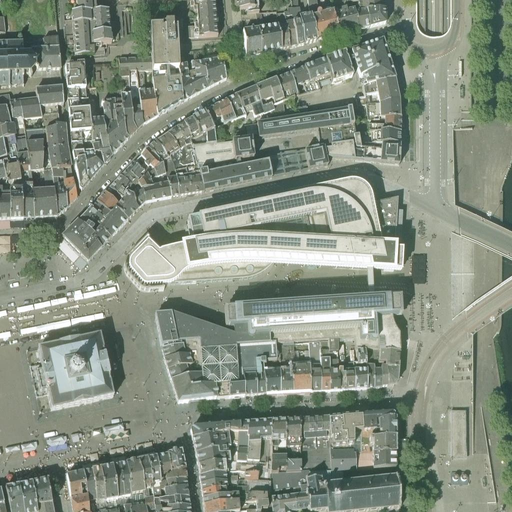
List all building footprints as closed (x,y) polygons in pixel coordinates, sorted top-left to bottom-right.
[(75,0),(76,13),(71,14),(74,58),(104,56),(104,50),(93,50),(93,46),(111,45),(111,44),(110,23),(109,11),(99,12),(99,8),(96,8),(95,0),(192,0),(193,2),(190,2),(190,6),(190,7),(193,7),(193,11),(196,11),(197,17),(197,23),(194,23),(195,28),(197,28),(198,39),(217,38),(215,4),(212,5),(211,0),(75,0)] [(237,0),(238,3),(239,3),(240,11),(246,10),(247,16),(250,15),(256,15),(258,15),(258,9),(260,9),(260,4),(257,4),(257,0),(237,0)] [(322,42),(338,37),(333,11),(332,7),(321,10),(322,12),(318,13),(316,0),(306,0),(307,11),(308,11),(308,13),(309,13),(316,43),(322,42)] [(365,13),(385,12),(385,1),(357,3),(358,12),(355,13),(365,13)] [(309,13),(308,13),(300,14),(301,16),(299,16),(298,10),(297,10),(296,3),(291,3),(291,10),(287,11),(287,14),(284,15),(285,18),(292,16),(293,20),(301,19),(304,46),(316,43),(309,13)] [(338,37),(369,29),(365,13),(355,13),(354,11),(346,12),(346,9),(340,11),(340,14),(337,15),(337,10),(333,11),(338,37)] [(365,13),(369,29),(385,25),(385,12),(365,13)] [(256,15),(256,21),(257,31),(264,29),(261,15),(258,15),(256,15)] [(289,50),(285,18),(284,15),(276,15),(277,27),(281,52),(289,50)] [(296,48),(293,20),(292,16),(285,18),(289,50),(296,48)] [(296,48),(304,46),(301,19),(293,20),(296,48)] [(183,104),(178,67),(178,52),(177,52),(174,36),(175,36),(174,29),(173,29),(172,24),(164,24),(164,29),(161,29),(161,27),(152,27),(151,38),(152,38),(152,53),(151,53),(151,59),(152,72),(152,83),(153,89),(153,93),(157,118),(169,112),(183,104)] [(277,27),(264,29),(257,31),(259,46),(261,57),(281,52),(277,27)] [(261,57),(259,46),(257,31),(242,33),(243,48),(245,62),(261,57)] [(38,70),(38,71),(61,71),(58,39),(43,40),(38,40),(38,46),(22,47),(22,55),(28,55),(29,53),(31,53),(31,54),(30,56),(34,61),(37,60),(38,61),(35,63),(36,69),(38,70)] [(35,70),(38,71),(38,70),(36,69),(35,63),(38,61),(37,60),(34,61),(30,56),(31,54),(31,53),(29,53),(28,55),(22,55),(22,47),(22,45),(23,44),(22,42),(21,44),(14,44),(14,42),(12,42),(12,44),(7,44),(7,42),(5,42),(5,44),(0,44),(0,88),(7,88),(9,90),(10,89),(10,87),(15,87),(15,88),(16,88),(16,87),(22,87),(23,88),(24,87),(23,86),(23,76),(29,76),(30,78),(32,78),(31,75),(35,70)] [(375,86),(394,81),(382,43),(351,53),(360,79),(363,78),(366,87),(375,86)] [(325,62),(331,76),(332,80),(331,81),(332,85),(352,79),(344,55),(325,62)] [(144,72),(152,72),(151,59),(118,60),(119,71),(119,80),(128,80),(128,71),(135,71),(135,72),(144,72)] [(204,63),(208,90),(226,81),(223,69),(221,60),(204,63)] [(303,69),(310,83),(313,93),(319,91),(317,85),(331,81),(332,80),(331,76),(325,62),(303,69)] [(199,94),(208,90),(204,63),(194,65),(195,74),(187,75),(186,66),(178,67),(183,104),(199,95),(199,94)] [(66,91),(85,89),(84,70),(83,70),(82,67),(64,69),(66,91)] [(313,93),(310,83),(303,69),(290,75),(295,89),(303,86),(306,95),(313,93)] [(136,132),(143,126),(139,108),(138,94),(135,72),(135,71),(128,71),(128,80),(129,90),(133,125),(136,132)] [(143,126),(157,118),(153,93),(145,93),(144,72),(135,72),(138,94),(139,108),(143,126)] [(298,97),(295,89),(290,75),(276,81),(282,96),(283,100),(281,101),(282,104),(290,100),(298,97)] [(129,90),(128,80),(119,80),(120,90),(121,101),(124,125),(128,140),(136,132),(133,125),(129,90)] [(283,100),(282,96),(276,81),(256,89),(261,103),(262,110),(271,106),(272,107),(282,104),(281,101),(283,100)] [(379,105),(398,102),(394,81),(375,86),(366,87),(362,87),(364,99),(356,100),(357,108),(365,106),(370,106),(369,97),(377,96),(379,105)] [(55,127),(59,127),(57,107),(63,107),(62,89),(62,88),(49,89),(35,90),(36,100),(37,100),(41,120),(43,130),(45,130),(55,129),(55,127)] [(67,101),(86,100),(85,89),(66,91),(67,101)] [(236,97),(245,115),(252,112),(254,119),(263,115),(263,116),(269,114),(271,118),(283,114),(282,104),(272,107),(271,106),(262,110),(261,103),(256,89),(236,97)] [(20,127),(24,126),(23,121),(20,102),(10,103),(9,97),(0,98),(0,109),(6,108),(10,107),(12,121),(12,125),(14,125),(14,128),(20,127)] [(246,118),(245,115),(236,97),(232,99),(226,102),(236,121),(239,120),(246,118)] [(68,112),(89,110),(88,99),(86,100),(67,101),(68,112)] [(20,102),(23,121),(33,120),(41,120),(37,100),(36,100),(28,101),(20,102)] [(111,157),(128,140),(124,125),(121,101),(102,103),(104,120),(103,121),(109,154),(111,157)] [(204,114),(213,131),(218,128),(215,122),(220,119),(224,126),(236,121),(226,102),(204,114)] [(379,119),(399,119),(398,102),(379,105),(370,106),(365,106),(366,115),(367,122),(374,122),(379,122),(379,119)] [(0,109),(0,128),(10,126),(6,108),(0,109)] [(69,123),(90,121),(89,110),(68,112),(69,123)] [(312,116),(274,122),(256,125),(258,140),(261,139),(261,140),(261,139),(268,138),(268,140),(269,139),(269,138),(275,137),(275,139),(276,138),(276,137),(279,137),(280,138),(281,138),(280,137),(287,136),(287,137),(288,137),(288,136),(294,135),(294,136),(295,136),(295,135),(302,134),(302,135),(303,135),(303,134),(309,133),(309,134),(310,134),(310,133),(315,132),(323,131),(327,160),(359,163),(356,145),(361,145),(359,137),(355,137),(353,123),(351,110),(312,116)] [(207,145),(208,145),(216,145),(215,131),(213,131),(204,114),(191,121),(200,138),(192,141),(190,142),(192,147),(207,145)] [(371,133),(400,135),(400,119),(399,119),(379,119),(379,122),(374,122),(374,127),(367,127),(368,133),(371,133)] [(91,133),(90,122),(90,121),(69,123),(70,134),(91,133)] [(107,163),(111,157),(109,154),(103,121),(90,122),(91,133),(92,144),(92,153),(93,156),(97,156),(100,155),(103,167),(107,163)] [(192,141),(200,138),(191,121),(183,125),(192,141)] [(0,139),(2,139),(15,137),(16,137),(14,128),(14,125),(12,125),(10,126),(0,128),(0,139)] [(190,142),(192,141),(183,125),(177,129),(182,140),(182,141),(184,148),(185,147),(192,145),(190,142)] [(46,139),(66,137),(65,126),(59,127),(55,127),(55,129),(45,130),(46,139)] [(176,146),(182,141),(182,140),(177,129),(172,132),(168,135),(176,146)] [(55,211),(52,171),(51,171),(49,161),(47,151),(46,139),(45,130),(43,130),(24,131),(26,145),(26,149),(28,159),(29,174),(31,174),(36,173),(43,172),(45,191),(42,191),(40,192),(32,192),(31,192),(34,221),(43,220),(44,220),(57,219),(55,211)] [(326,160),(327,160),(323,131),(315,132),(317,150),(309,151),(304,152),(308,172),(327,168),(326,160)] [(70,146),(92,144),(91,133),(70,134),(70,146)] [(400,135),(371,133),(371,146),(375,146),(383,146),(399,146),(400,135)] [(180,151),(184,148),(182,141),(176,146),(168,135),(155,143),(168,160),(168,159),(180,151)] [(23,222),(20,190),(14,190),(14,184),(20,182),(20,175),(18,166),(16,151),(15,137),(2,139),(7,161),(1,162),(1,163),(6,180),(9,185),(10,187),(9,191),(9,195),(9,222),(23,222)] [(47,151),(67,149),(66,137),(46,139),(47,151)] [(234,161),(253,159),(251,141),(232,143),(234,161)] [(163,163),(168,160),(155,143),(148,150),(160,164),(163,163)] [(211,192),(238,186),(258,182),(271,179),(266,157),(253,159),(234,161),(232,143),(223,144),(208,147),(208,145),(207,145),(192,147),(191,147),(197,167),(198,174),(207,172),(211,192)] [(82,154),(92,153),(92,144),(70,146),(72,155),(82,154)] [(202,195),(202,194),(200,178),(198,174),(197,167),(191,147),(192,147),(192,145),(185,147),(184,148),(186,158),(187,169),(189,180),(193,196),(202,195)] [(356,145),(359,163),(384,166),(398,167),(399,156),(399,147),(398,147),(398,146),(399,146),(383,146),(375,146),(371,146),(367,146),(361,145),(356,145)] [(185,197),(193,196),(189,180),(187,169),(186,158),(184,148),(180,151),(168,159),(174,168),(176,177),(182,176),(183,181),(185,197)] [(23,222),(34,221),(31,192),(29,174),(28,159),(26,149),(16,151),(18,166),(20,175),(27,174),(28,186),(20,186),(21,190),(20,190),(23,222)] [(49,161),(69,159),(67,149),(47,151),(49,161)] [(146,177),(160,164),(148,150),(147,150),(147,151),(144,154),(142,156),(141,156),(141,157),(134,164),(146,177)] [(304,173),(308,172),(304,152),(288,154),(266,157),(271,179),(292,175),(304,173)] [(96,176),(103,167),(99,156),(97,156),(93,156),(92,153),(82,154),(88,186),(96,176)] [(86,188),(88,186),(82,154),(72,155),(79,191),(81,193),(86,188)] [(49,161),(51,171),(52,171),(62,170),(71,169),(69,159),(49,161)] [(171,199),(179,198),(176,179),(176,177),(174,168),(168,159),(168,160),(163,163),(163,165),(166,176),(167,180),(168,185),(167,185),(171,199)] [(0,222),(9,222),(9,195),(9,191),(10,187),(9,185),(6,180),(1,163),(0,163),(0,222)] [(171,199),(167,185),(153,188),(150,181),(166,176),(163,165),(163,163),(160,164),(146,177),(139,183),(136,186),(141,193),(145,204),(171,199)] [(139,183),(146,177),(134,164),(127,171),(139,183)] [(57,219),(67,210),(63,185),(58,186),(57,180),(63,179),(62,170),(52,171),(55,211),(57,219)] [(63,185),(67,210),(77,199),(73,182),(66,183),(65,173),(63,173),(62,170),(63,179),(63,185)] [(136,186),(139,183),(127,171),(121,178),(133,189),(136,186)] [(203,194),(211,192),(207,172),(198,174),(200,178),(202,194),(203,194)] [(185,197),(183,181),(182,176),(176,177),(176,179),(179,198),(185,197)] [(109,190),(123,202),(133,189),(121,178),(109,190)] [(251,348),(275,346),(275,344),(353,339),(354,349),(399,351),(398,336),(395,336),(392,332),(390,327),(389,323),(389,318),(400,317),(399,299),(387,300),(372,301),(371,272),(400,273),(400,269),(401,253),(394,252),(397,200),(368,206),(367,202),(370,201),(370,197),(368,194),(365,189),(362,187),(357,185),(354,184),(348,183),(312,191),(305,193),(291,196),(263,203),(204,214),(204,218),(187,221),(188,230),(187,231),(189,238),(190,238),(191,243),(192,243),(192,244),(202,242),(203,245),(192,246),(179,249),(158,254),(156,253),(158,251),(159,251),(159,250),(146,238),(126,260),(124,264),(124,269),(124,271),(125,273),(126,276),(134,285),(142,292),(149,292),(157,292),(163,292),(163,291),(163,287),(167,287),(170,286),(183,285),(248,280),(252,280),(256,279),(261,276),(273,266),(280,266),(302,268),(327,269),(365,271),(367,301),(224,312),(225,329),(233,329),(234,337),(219,332),(218,328),(215,324),(212,321),(208,319),(204,318),(198,318),(181,319),(170,315),(154,316),(161,348),(164,347),(164,350),(161,350),(161,351),(197,345),(198,352),(208,351),(221,350),(235,350),(251,348)] [(138,211),(136,209),(132,200),(141,193),(136,186),(133,189),(123,202),(118,207),(115,211),(127,222),(128,223),(128,222),(128,221),(130,219),(131,219),(132,218),(131,218),(134,216),(135,215),(137,212),(137,213),(138,212),(138,211)] [(118,207),(123,202),(109,190),(104,195),(118,207)] [(138,211),(145,204),(141,193),(132,200),(136,209),(138,211)] [(115,211),(118,207),(104,195),(96,204),(108,215),(110,217),(115,211)] [(103,221),(108,215),(96,204),(91,209),(103,221)] [(91,241),(101,231),(97,227),(103,221),(91,209),(86,215),(69,231),(63,238),(64,239),(62,241),(74,252),(79,258),(80,258),(85,252),(83,250),(91,241)] [(101,231),(110,241),(127,222),(115,211),(110,217),(108,215),(103,221),(97,227),(101,231)] [(101,250),(110,241),(101,231),(91,241),(101,250)] [(101,250),(91,241),(83,250),(85,252),(80,258),(82,260),(87,265),(101,250)] [(41,366),(30,368),(36,398),(47,396),(51,412),(72,407),(78,406),(78,407),(86,405),(91,403),(112,399),(110,386),(108,378),(108,377),(107,371),(106,364),(105,364),(104,358),(99,337),(78,341),(72,342),(64,343),(64,344),(58,345),(37,350),(41,366)] [(338,393),(338,364),(337,355),(337,351),(337,342),(327,342),(327,343),(319,343),(318,343),(319,359),(328,359),(329,393),(338,393)] [(318,343),(309,343),(309,352),(309,365),(310,394),(320,394),(319,359),(318,343)] [(280,395),(292,395),(291,366),(291,363),(294,363),(294,352),(293,344),(278,346),(278,351),(279,363),(278,363),(280,395)] [(164,361),(199,356),(198,352),(197,345),(161,351),(164,361)] [(266,396),(280,395),(278,363),(279,363),(278,351),(278,346),(275,346),(251,348),(252,354),(266,352),(267,364),(267,369),(262,370),(262,373),(263,373),(266,396)] [(243,385),(242,375),(241,365),(252,364),(252,354),(251,348),(235,350),(237,385),(243,385)] [(354,391),(366,390),(366,361),(365,351),(356,351),(357,363),(353,363),(354,391)] [(384,369),(387,369),(398,369),(398,368),(399,353),(387,353),(365,351),(366,361),(374,364),(380,364),(385,364),(384,369)] [(241,365),(242,375),(243,385),(245,398),(256,397),(257,397),(254,369),(262,370),(267,369),(267,364),(266,352),(252,354),(252,364),(241,365)] [(167,372),(200,366),(199,356),(164,361),(167,372)] [(320,394),(329,393),(328,359),(319,359),(320,394)] [(366,390),(373,390),(373,366),(380,367),(380,364),(374,364),(366,361),(366,390)] [(344,392),(354,391),(353,363),(343,364),(344,392)] [(292,395),(310,394),(309,365),(291,366),(292,395)] [(202,377),(200,369),(200,366),(167,372),(170,383),(202,377)] [(257,397),(266,396),(263,373),(262,373),(262,370),(254,369),(257,397)] [(397,384),(397,379),(398,369),(387,369),(387,378),(387,388),(389,388),(392,388),(397,384)] [(179,405),(189,404),(199,402),(216,400),(214,387),(207,388),(205,388),(203,388),(202,377),(170,383),(171,384),(173,389),(172,389),(177,404),(178,405),(179,405)] [(237,385),(227,386),(228,399),(245,398),(243,385),(237,385)] [(216,400),(228,399),(227,386),(214,387),(216,400)] [(466,412),(450,412),(450,460),(451,461),(465,461),(466,460),(466,412)] [(361,416),(363,426),(372,425),(379,424),(378,422),(395,420),(395,418),(391,414),(378,415),(361,416)] [(347,417),(328,419),(329,450),(330,452),(353,451),(353,434),(353,432),(363,431),(363,426),(361,416),(347,417)] [(309,474),(319,473),(317,419),(307,420),(309,474)] [(321,451),(329,450),(328,419),(317,419),(319,473),(329,473),(331,473),(330,456),(322,456),(321,451)] [(300,474),(309,474),(307,420),(299,421),(300,474)] [(379,424),(372,425),(372,430),(373,439),(395,438),(395,420),(378,422),(379,424)] [(290,475),(300,474),(299,421),(284,422),(285,449),(286,457),(285,457),(285,471),(285,475),(290,475)] [(285,471),(285,457),(277,457),(277,449),(285,449),(284,422),(270,423),(271,465),(270,476),(277,475),(285,475),(285,471)] [(245,463),(271,465),(270,423),(251,424),(238,425),(239,432),(247,433),(247,438),(247,451),(245,463)] [(228,432),(239,432),(238,425),(237,425),(215,427),(200,428),(193,429),(189,433),(190,434),(191,439),(192,441),(195,440),(203,439),(219,435),(228,434),(228,432)] [(372,425),(363,426),(363,431),(353,432),(353,434),(353,451),(354,455),(360,454),(395,454),(395,438),(373,439),(372,430),(372,425)] [(214,456),(230,455),(230,448),(228,435),(238,435),(236,455),(237,455),(236,464),(245,463),(247,451),(247,438),(247,433),(239,432),(228,432),(228,434),(219,435),(203,439),(195,440),(192,441),(195,453),(195,454),(213,451),(214,456)] [(224,465),(236,464),(237,455),(236,455),(230,455),(214,456),(213,451),(195,454),(197,466),(224,465)] [(330,456),(331,473),(356,472),(372,471),(395,470),(395,454),(360,454),(354,455),(353,451),(330,452),(330,456)] [(170,474),(184,471),(181,456),(177,454),(166,456),(170,474)] [(170,476),(170,474),(166,456),(155,458),(158,483),(166,482),(166,478),(168,478),(168,476),(170,476)] [(159,491),(158,483),(155,458),(154,459),(147,460),(153,502),(161,501),(159,491)] [(154,511),(154,508),(153,502),(147,460),(137,462),(143,494),(144,499),(145,511),(154,511)] [(145,511),(144,499),(143,494),(137,462),(126,464),(131,511),(145,511)] [(199,477),(225,475),(229,475),(241,474),(255,474),(254,483),(270,483),(270,476),(271,465),(245,463),(236,464),(232,464),(224,465),(197,466),(199,477)] [(131,511),(126,464),(119,466),(125,511),(131,511)] [(125,511),(119,466),(112,467),(118,511),(125,511)] [(118,511),(112,467),(101,469),(105,503),(106,511),(118,511)] [(101,469),(96,470),(92,471),(97,504),(105,503),(101,469)] [(92,471),(83,473),(86,498),(88,508),(88,511),(97,511),(97,504),(92,471)] [(166,482),(185,481),(184,471),(170,474),(170,476),(168,476),(168,478),(166,478),(166,482)] [(70,501),(86,498),(83,473),(66,477),(70,501)] [(293,497),(293,511),(302,511),(306,511),(382,511),(390,511),(389,511),(391,511),(392,511),(396,511),(398,511),(399,511),(399,510),(400,510),(399,507),(398,501),(399,501),(399,498),(397,498),(397,491),(398,491),(398,488),(397,488),(396,482),(397,482),(397,479),(396,479),(395,479),(395,478),(330,484),(329,473),(319,473),(309,474),(300,474),(290,475),(285,475),(277,475),(270,476),(270,483),(269,494),(292,490),(293,497)] [(199,477),(200,485),(234,483),(246,482),(254,483),(255,474),(241,474),(229,475),(225,475),(199,477)] [(35,507),(52,504),(48,483),(45,482),(45,481),(44,481),(31,484),(35,507)] [(159,491),(186,488),(185,481),(166,482),(158,483),(159,491)] [(201,500),(237,497),(247,497),(247,489),(246,482),(234,483),(200,485),(200,493),(201,500)] [(36,511),(35,507),(31,484),(19,487),(24,511),(36,511)] [(24,511),(19,487),(6,489),(10,511),(24,511)] [(166,499),(188,499),(186,488),(159,491),(161,501),(166,499)] [(237,504),(238,504),(266,503),(266,496),(247,497),(237,497),(201,500),(202,508),(238,505),(237,504)] [(275,499),(271,499),(271,511),(293,511),(293,497),(275,499)] [(88,511),(88,508),(86,498),(70,501),(71,511),(88,511)] [(154,508),(189,508),(188,499),(166,499),(161,501),(153,502),(154,508)] [(258,511),(258,510),(266,509),(266,503),(237,504),(238,505),(238,511),(258,511)]
